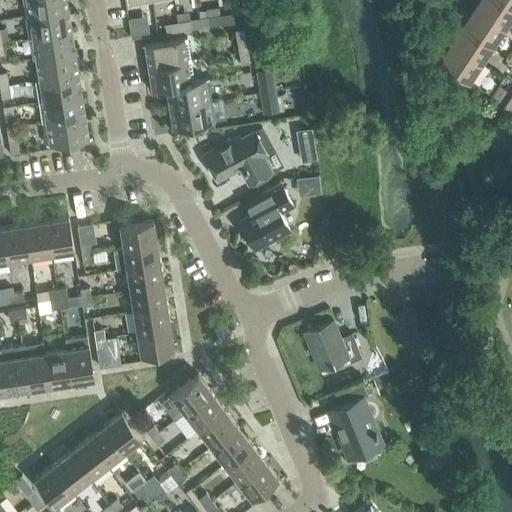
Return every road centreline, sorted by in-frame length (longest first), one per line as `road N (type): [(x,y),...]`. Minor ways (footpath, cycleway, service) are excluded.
road 1 (residential): [(246,319),(340,279),(511,255)]
road 2 (residential): [(305,511),(319,501),(246,319)]
road 3 (residential): [(246,319),(168,178),(152,170),(123,175)]
road 4 (residential): [(123,175),(94,0)]
road 5 (residential): [(0,194),(123,175)]
